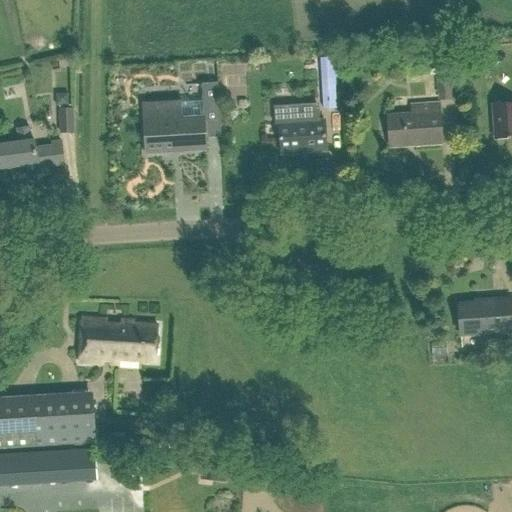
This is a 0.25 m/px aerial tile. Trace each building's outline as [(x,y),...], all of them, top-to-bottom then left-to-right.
[(452,100),(448,56),(418,59),(420,76),(436,74),(438,101),(452,100)] [(204,118),(143,122),(145,154),(206,150),(205,139),(221,138),(217,83),(201,84),(204,118)] [(337,107),(335,83),(321,84),(323,108),(337,107)] [(511,102),(492,105),(495,140),(511,139),(511,102)] [(441,144),(439,104),(410,106),(411,115),(387,117),(389,147),(441,144)] [(74,134),(74,109),(59,109),(60,134),(74,134)] [(325,152),(323,121),(278,124),(280,155),(325,152)] [(31,143),(29,128),(16,130),(18,144),(0,146),(0,167),(31,164),(32,168),(64,164),(61,143),(51,144),(51,146),(35,148),(34,142),(31,143)] [(511,334),(511,327),(510,300),(482,302),(482,304),(457,306),(459,336),(490,334),(490,336),(511,334)] [(133,321),(81,318),(78,362),(117,365),(118,360),(155,362),(157,326),(132,324),(133,321)] [(0,449),(96,444),(92,392),(0,397),(0,449)] [(94,447),(0,452),(0,482),(96,477),(94,447)] [(60,511),(52,488),(26,497),(31,511),(60,511)]
